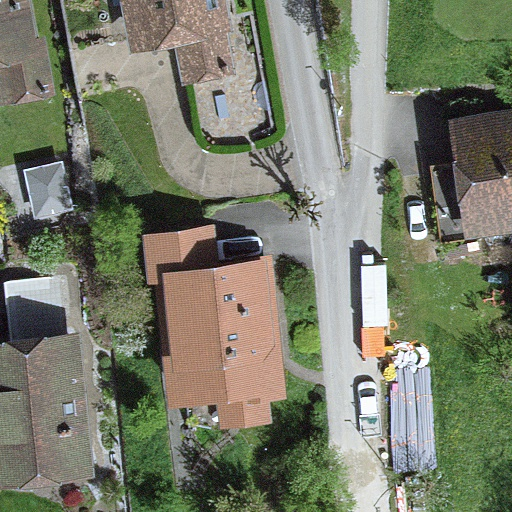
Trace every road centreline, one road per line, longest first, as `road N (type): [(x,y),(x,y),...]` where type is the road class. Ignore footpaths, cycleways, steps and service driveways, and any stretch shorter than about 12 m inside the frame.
road 1 (residential): [(358,378),(293,0)]
road 2 (residential): [(370,0),(358,378)]
road 3 (residential): [(366,511),(358,378)]
